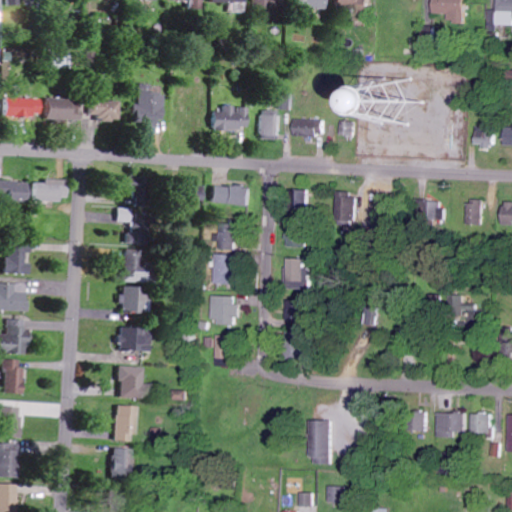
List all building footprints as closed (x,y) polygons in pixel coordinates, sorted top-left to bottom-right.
[(204,0),(173,0),(174,0),(190,1),(190,7),(204,8),(204,0)] [(228,13),(247,14),(247,0),(212,0),(212,3),(228,3),(228,13)] [(253,0),(253,7),(265,7),(265,13),(286,13),(286,0),(253,0)] [(328,9),(327,0),(298,0),(298,9),(328,9)] [(336,0),(337,8),(374,9),(374,0),(336,0)] [(470,23),(469,0),(437,0),(438,14),(452,14),(452,23),(470,23)] [(511,0),(500,0),(500,10),(492,10),(492,30),(501,30),(501,24),(511,24),(511,0)] [(165,94),(151,94),(151,84),(139,83),(139,104),(135,104),(135,126),(159,126),(159,120),(165,120),(165,94)] [(437,104),(453,106),(455,86),(432,83),(430,98),(438,99),(437,104)] [(294,94),(282,94),(282,110),(295,109),(294,94)] [(7,116),(42,118),(43,99),(8,98),(7,116)] [(83,119),(82,98),(47,99),(48,120),(83,119)] [(90,115),(103,115),(103,120),(120,120),(120,100),(89,101),(90,115)] [(237,106),(224,106),(224,112),(215,112),(214,130),(249,130),(249,108),(237,107),(237,106)] [(282,111),(263,111),(262,139),(281,140),(282,111)] [(298,135),(329,136),(329,120),(298,119),(298,135)] [(344,135),(353,135),(352,121),(344,122),(344,135)] [(477,145),(498,147),(499,126),(478,125),(477,145)] [(47,179),(46,183),(36,183),(35,201),(69,201),(70,180),(47,179)] [(148,245),(150,180),(135,179),(134,209),(120,208),(120,222),(130,222),(130,245),(148,245)] [(0,194),(0,201),(31,203),(32,182),(0,181),(0,194)] [(214,203),(254,206),(255,187),(215,185),(214,203)] [(206,187),(190,187),(190,203),(205,203),(206,187)] [(313,190),(305,190),(304,211),(312,211),(313,190)] [(358,219),(362,193),(342,191),(339,217),(358,219)] [(360,221),(393,226),(397,197),(384,195),(382,204),(363,201),(360,221)] [(488,200),(473,199),(472,224),(487,225),(488,200)] [(309,220),(290,221),(291,247),(309,247),(309,220)] [(244,224),(225,223),(224,250),(244,251),(244,224)] [(30,245),(9,245),(8,274),(32,274),(33,263),(30,263),(30,245)] [(126,282),(150,282),(149,250),(125,250),(126,282)] [(224,255),(223,284),(242,285),(243,255),(224,255)] [(312,289),(313,258),(290,258),(289,288),(312,289)] [(0,310),(28,311),(29,285),(0,283),(0,310)] [(139,287),(122,286),(122,311),(138,311),(139,287)] [(242,297),(217,296),(216,323),(241,324),(242,297)] [(310,309),(291,308),(290,327),(309,328),(310,309)] [(0,334),(0,342),(0,353),(30,354),(30,329),(26,329),(26,320),(8,320),(7,334),(0,334)] [(417,343),(416,324),(405,325),(406,344),(417,343)] [(121,351),(152,352),(153,328),(121,327),(121,351)] [(238,367),(239,336),(220,335),(219,366),(238,367)] [(144,399),(145,368),(121,367),(120,398),(144,399)] [(25,389),(24,370),(16,370),(17,389),(25,389)] [(23,407),(2,406),(0,434),(22,434),(23,407)] [(137,406),(118,406),(116,441),(136,442),(137,406)] [(471,433),(472,413),(443,413),(442,441),(460,441),(461,432),(471,433)] [(496,433),(497,414),(476,414),(475,432),(496,433)] [(336,465),(338,420),(319,420),(317,464),(336,465)] [(0,458),(1,478),(22,477),(20,443),(0,443),(0,458)] [(113,481),(132,482),(133,449),(115,448),(113,481)] [(19,511),(20,485),(0,484),(0,511),(19,511)] [(303,506),(316,506),(317,493),(304,493),(303,506)]
